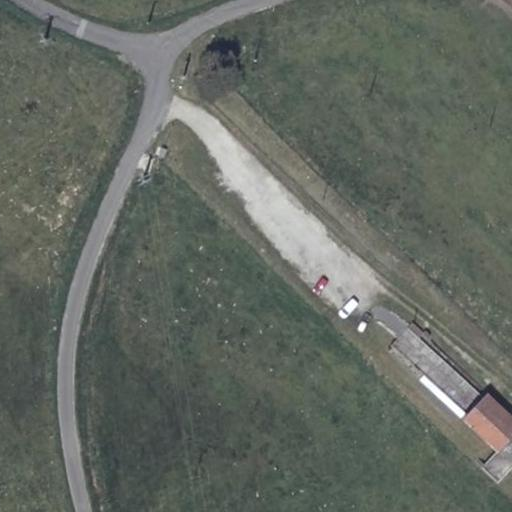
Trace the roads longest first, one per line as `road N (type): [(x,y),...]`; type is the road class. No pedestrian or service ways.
road 1 (unclassified): [(151,69),(166,98),(169,130),(147,165),(89,326),(102,511)]
road 2 (unclassified): [(18,0),(151,69)]
road 3 (unclassified): [(151,69),(218,12),(252,0)]
